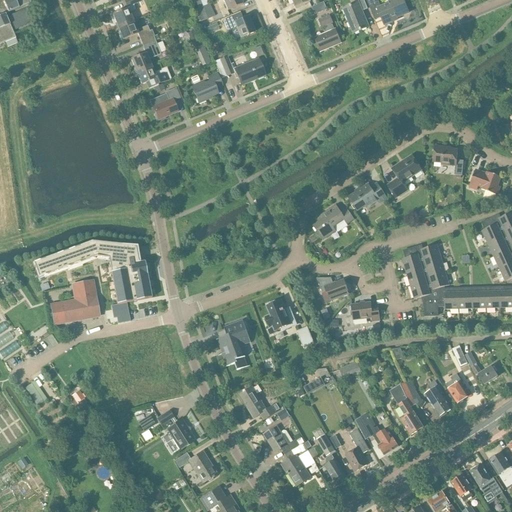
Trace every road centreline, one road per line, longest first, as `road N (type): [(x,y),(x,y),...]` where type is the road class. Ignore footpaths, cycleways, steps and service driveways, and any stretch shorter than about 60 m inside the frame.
road 1 (residential): [(294,257),(300,213),(312,199),(421,128),(461,130),(496,160),(511,163)]
road 2 (residential): [(271,511),(210,406),(177,315)]
road 3 (tertiary): [(352,511),(511,409)]
road 4 (residential): [(145,152),(300,87)]
road 5 (residential): [(145,152),(77,0)]
road 6 (residential): [(177,315),(145,152)]
road 7 (residential): [(300,87),(441,26)]
road 8 (residential): [(177,315),(265,283),(294,257)]
